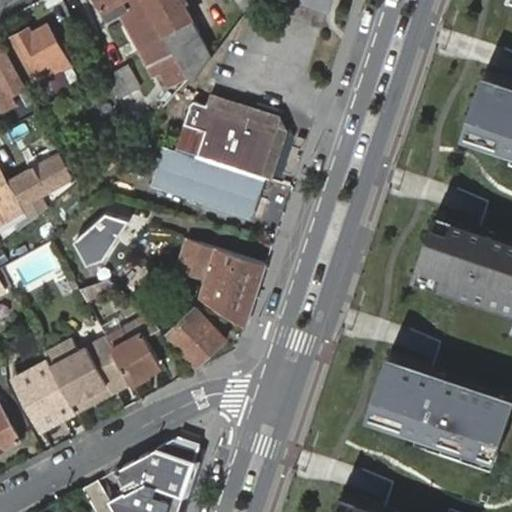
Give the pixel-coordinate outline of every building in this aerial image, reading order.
[(171,87),(190,76),(148,0),(103,0),(114,18),(118,16),(129,10),(148,46),(142,50),(155,75),(162,72),(171,87)] [(201,73),(211,60),(180,0),(148,0),(190,76),(191,79),(201,73)] [(229,0),(241,20),(257,0),(229,0)] [(129,10),(118,16),(138,53),(142,50),(148,46),(129,10)] [(16,37),(42,85),(52,80),(57,89),(71,82),(78,95),(86,91),(46,20),(16,37)] [(0,36),(0,92),(7,104),(31,92),(0,36)] [(133,64),(110,79),(122,102),(145,87),(133,64)] [(511,75),(489,67),(466,133),(511,148),(511,75)] [(47,95),(36,101),(47,119),(59,114),(47,95)] [(172,146),(266,178),(283,131),(278,120),(208,97),(205,107),(193,103),(186,106),(172,146)] [(15,176),(36,217),(44,211),(38,198),(78,175),(64,149),(15,176)] [(0,230),(28,214),(4,171),(0,163),(0,230)] [(137,214),(113,205),(79,243),(91,268),(109,263),(137,214)] [(511,233),(440,210),(419,276),(511,306),(511,233)] [(263,281),(270,263),(195,236),(184,267),(211,278),(203,300),(244,326),(247,328),(248,325),(257,301),(256,288),(243,284),(246,275),(260,280),(263,281)] [(13,263),(29,290),(48,280),(32,252),(13,263)] [(261,286),(263,281),(260,280),(246,275),(243,284),(256,288),(257,301),(261,286)] [(82,291),(77,282),(71,286),(76,295),(82,291)] [(114,283),(82,291),(88,300),(122,291),(114,283)] [(167,338),(197,369),(227,340),(196,310),(175,331),(165,322),(158,329),(167,338)] [(152,323),(146,316),(108,337),(112,344),(152,323)] [(112,344),(134,383),(156,372),(152,366),(164,360),(156,344),(167,338),(158,329),(152,323),(112,344)] [(107,335),(53,365),(74,405),(91,396),(109,386),(114,394),(134,383),(112,344),(108,337),(107,335)] [(511,419),(511,387),(394,347),(372,413),(483,451),(488,438),(504,443),(511,419)] [(152,366),(156,372),(167,366),(164,360),(152,366)] [(91,396),(74,405),(79,414),(95,405),(91,396)] [(0,452),(22,441),(0,400),(0,452)] [(504,443),(488,438),(483,451),(499,457),(504,443)] [(205,448),(179,439),(119,471),(131,490),(115,500),(121,511),(182,511),(198,467),(205,448)] [(121,511),(115,500),(104,479),(86,489),(99,511),(121,511)] [(415,511),(346,488),(338,511),(415,511)] [(490,500),(493,492),(486,490),(483,497),(490,500)]
